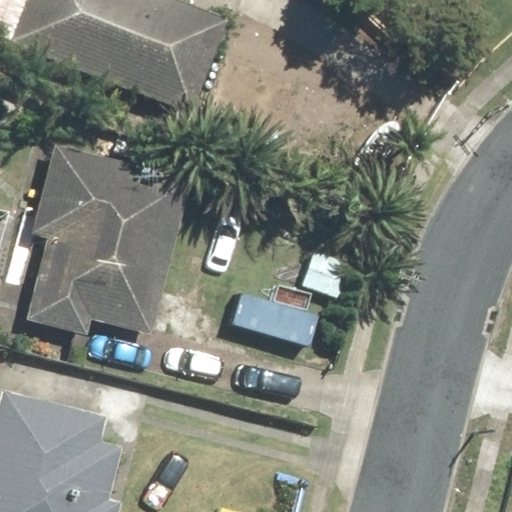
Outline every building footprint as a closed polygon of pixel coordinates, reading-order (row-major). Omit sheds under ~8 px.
[(13,0),(0,33),(0,48),(177,122),(216,28),(147,0),(13,0)] [(240,146),(267,75),(232,61),(205,133),(240,146)] [(177,184),(35,149),(0,290),(0,324),(75,343),(79,327),(138,341),(177,184)] [(205,212),(173,317),(282,350),(298,296),(328,305),(340,262),(299,250),(289,284),(230,266),(243,223),(205,212)] [(93,421),(0,398),(0,511),(105,511),(107,506),(95,503),(108,449),(88,444),(93,421)]
